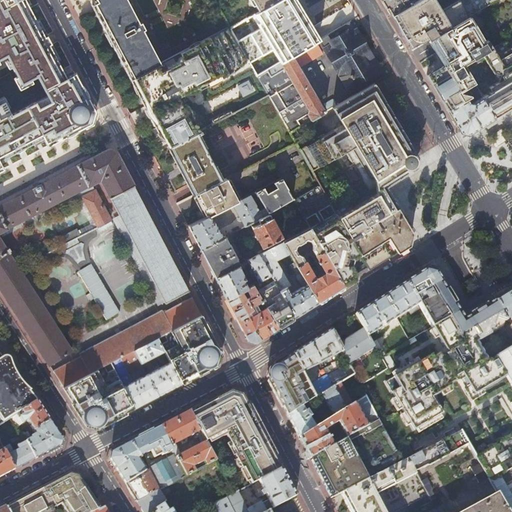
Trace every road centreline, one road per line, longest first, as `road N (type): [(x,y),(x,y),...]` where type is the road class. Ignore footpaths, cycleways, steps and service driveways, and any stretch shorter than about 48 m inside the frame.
road 1 (residential): [(51,0),(244,367)]
road 2 (residential): [(244,367),(489,211)]
road 3 (secondary): [(364,0),(489,211)]
road 4 (residential): [(87,449),(244,367)]
road 5 (residential): [(244,367),(319,511)]
road 6 (residential): [(87,449),(0,312)]
